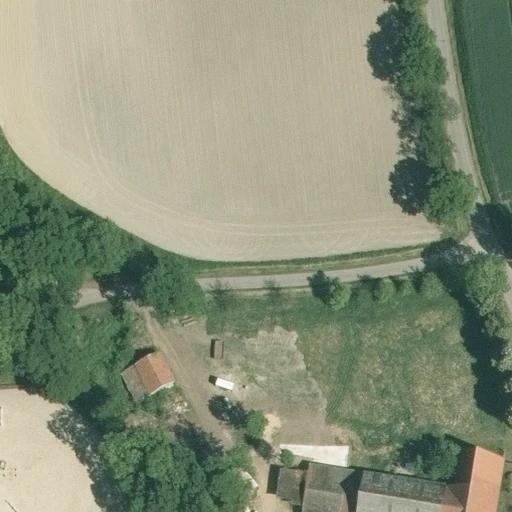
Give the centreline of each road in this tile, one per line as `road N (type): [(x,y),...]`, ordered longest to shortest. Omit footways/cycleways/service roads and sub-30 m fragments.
road 1 (track): [(487,254),(365,278),(114,290),(0,209)]
road 2 (residential): [(433,0),(452,136),(487,254)]
